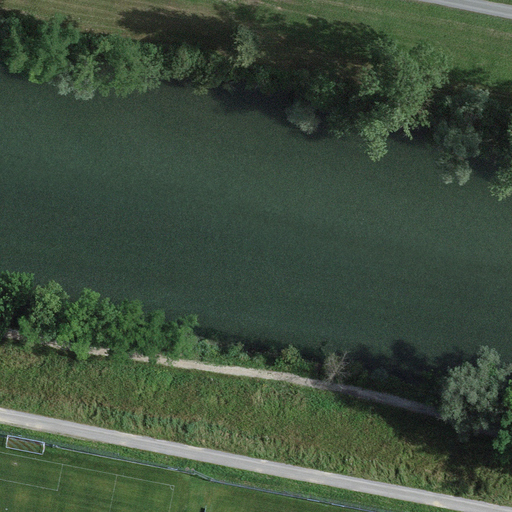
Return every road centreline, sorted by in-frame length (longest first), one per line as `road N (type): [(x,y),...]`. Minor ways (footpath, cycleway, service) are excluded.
road 1 (unknown): [(0,13),(511,106)]
road 2 (track): [(485,511),(0,414)]
